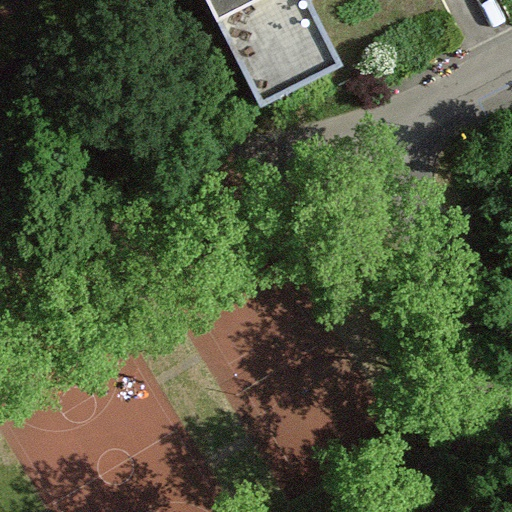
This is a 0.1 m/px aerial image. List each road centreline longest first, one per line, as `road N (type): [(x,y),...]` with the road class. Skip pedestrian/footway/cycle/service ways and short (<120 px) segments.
road 1 (residential): [(392,511),(494,433),(390,121),(511,45)]
road 2 (track): [(390,121),(0,357)]
